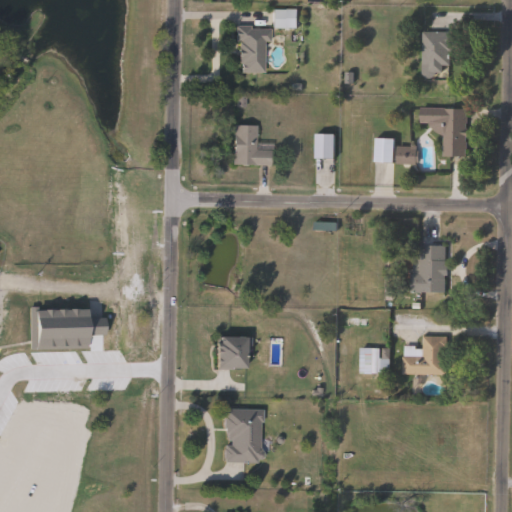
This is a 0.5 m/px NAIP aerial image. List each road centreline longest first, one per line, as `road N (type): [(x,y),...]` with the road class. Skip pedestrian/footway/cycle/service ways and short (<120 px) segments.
road 1 (residential): [(165,511),(178,0)]
road 2 (residential): [(500,511),(508,0)]
road 3 (residential): [(506,204),(174,198)]
road 4 (residential): [(167,374),(27,372),(8,379),(0,393)]
